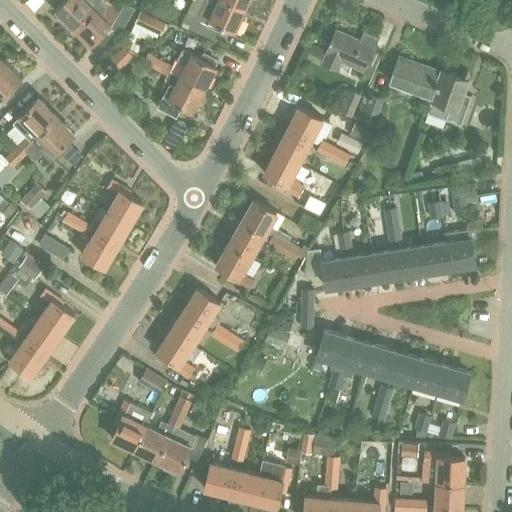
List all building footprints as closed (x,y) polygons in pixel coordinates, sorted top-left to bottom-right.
[(62,0),(54,8),(72,26),(93,6),(99,0),(102,0),(104,2),(105,0),(62,0)] [(191,0),(180,24),(188,27),(214,39),(221,25),(235,31),(245,9),(227,0),(191,0)] [(227,0),(245,9),(248,0),(227,0)] [(93,6),(72,26),(91,45),(102,34),(105,37),(114,28),(111,26),(121,32),(135,7),(124,1),(111,24),(93,6)] [(160,34),(166,21),(145,11),(138,24),(160,34)] [(363,69),(377,38),(363,32),(360,40),(336,29),(321,62),(338,69),(342,60),(363,69)] [(124,46),(108,61),(118,71),(134,55),(124,46)] [(175,56),(171,64),(172,65),(169,71),(204,90),(217,65),(191,52),(186,50),(182,47),(178,57),(175,56)] [(143,61),(152,66),(158,57),(147,51),(143,61)] [(390,80),(431,95),(439,70),(398,55),(390,80)] [(193,110),(204,90),(169,71),(172,65),(171,64),(158,57),(152,66),(166,74),(165,77),(166,80),(169,82),(157,106),(176,116),(182,105),(193,110)] [(0,63),(0,100),(22,78),(4,60),(0,63)] [(439,70),(431,95),(433,96),(432,100),(458,110),(469,79),(443,69),(442,71),(439,70)] [(351,116),(361,93),(349,88),(339,110),(351,116)] [(375,124),(384,97),(369,92),(368,96),(365,95),(357,118),(375,124)] [(38,96),(19,115),(12,121),(26,135),(28,133),(30,136),(32,139),(56,114),(38,96)] [(9,99),(0,114),(0,119),(7,123),(18,104),(9,99)] [(299,104),(287,127),(311,139),(322,116),(299,104)] [(75,133),(56,114),(32,139),(30,136),(28,133),(26,135),(18,143),(21,147),(18,150),(24,156),(37,143),(40,146),(37,149),(51,163),(60,154),(57,151),(75,133)] [(349,133),(365,142),(372,129),(356,121),(349,133)] [(0,148),(11,147),(6,122),(0,123),(0,148)] [(287,127),(275,149),(299,162),(311,139),(287,127)] [(322,138),(319,144),(348,159),(351,152),(322,138)] [(14,165),(24,156),(18,150),(21,147),(18,143),(4,156),(10,162),(14,165)] [(348,159),(319,144),(316,150),(345,165),(348,159)] [(275,149),(264,172),(282,181),(279,186),(298,196),(303,185),(290,178),(299,162),(275,149)] [(448,163),(434,166),(436,175),(459,169),(458,166),(456,161),(448,163)] [(3,177),(11,186),(26,173),(17,164),(3,177)] [(421,169),(410,171),(412,181),(423,178),(421,169)] [(118,192),(108,209),(107,209),(131,223),(143,201),(125,190),(127,186),(112,177),(107,185),(118,192)] [(30,207),(47,190),(38,181),(21,198),(30,207)] [(466,196),(477,195),(475,182),(451,185),(455,213),(468,212),(466,196)] [(0,193),(0,209),(8,202),(0,193)] [(303,206),(319,215),(325,203),(309,194),(303,206)] [(289,240),(291,236),(277,228),(285,215),(277,211),(254,198),(241,221),(264,234),(270,238),(267,243),(279,249),(282,243),(285,245),(288,239),(289,240)] [(430,217),(444,216),(441,199),(428,201),(430,217)] [(9,202),(1,212),(7,217),(16,208),(9,202)] [(101,205),(91,223),(88,228),(95,231),(118,245),(131,223),(107,209),(108,209),(101,205)] [(397,206),(390,207),(395,239),(402,238),(397,206)] [(395,239),(390,207),(384,208),(389,240),(395,239)] [(65,208),(58,210),(56,214),(63,218),(63,219),(74,226),(80,216),(65,208)] [(316,233),(322,221),(303,211),(297,223),(316,233)] [(88,228),(91,223),(80,216),(74,226),(86,232),(88,228)] [(241,221),(228,242),(251,256),(264,234),(241,221)] [(471,227),(445,231),(451,267),(476,263),(471,230),(471,227)] [(337,232),(340,247),(352,245),(350,230),(337,232)] [(95,231),(82,253),(105,267),(118,245),(95,231)] [(446,241),(422,244),(426,271),(451,267),(445,231),(444,231),(446,241)] [(51,250),(58,239),(46,232),(39,243),(51,250)] [(15,262),(24,247),(10,238),(1,253),(15,262)] [(282,243),(279,249),(295,259),(299,253),(302,247),(289,240),(288,239),(285,245),(282,243)] [(228,242),(215,264),(234,275),(231,279),(249,289),(255,279),(242,271),(251,256),(228,242)] [(304,256),(305,257),(310,247),(304,243),(304,244),(302,247),(299,253),(304,256)] [(422,244),(397,248),(401,275),(426,271),(422,244)] [(397,248),(372,252),(376,278),(401,275),(397,248)] [(372,252),(347,256),(351,282),(376,278),(372,252)] [(35,278),(43,266),(27,255),(19,266),(35,278)] [(351,282),(347,256),(322,260),(326,286),(351,282)] [(13,286),(4,280),(0,285),(0,288),(7,294),(13,286)] [(50,301),(39,318),(60,333),(75,312),(58,300),(60,297),(46,286),(40,294),(50,301)] [(184,307),(207,322),(213,312),(220,300),(198,286),(184,307)] [(302,292),(301,301),(314,301),(315,287),(309,287),(302,287),(302,292)] [(193,343),(207,322),(184,307),(170,329),(193,343)] [(314,313),(301,312),(301,326),(313,327),(314,313)] [(0,315),(0,321),(18,334),(21,330),(0,315)] [(270,323),(265,339),(286,346),(294,322),(280,317),(278,326),(270,323)] [(39,318),(24,338),(46,354),(60,333),(39,318)] [(18,334),(0,321),(0,328),(15,339),(18,334)] [(225,341),(231,331),(218,323),(211,333),(225,341)] [(185,355),(193,343),(170,329),(156,350),(174,361),(171,365),(188,377),(195,366),(190,363),(183,359),(185,355)] [(341,362),(348,337),(324,329),(317,355),(332,359),(341,362)] [(245,339),(231,331),(225,341),(238,350),(242,344),(245,339)] [(365,369),(373,344),(348,337),(341,362),(338,371),(345,373),(351,374),(354,365),(365,369)] [(24,338),(9,359),(31,375),(46,354),(24,338)] [(365,369),(390,376),(397,351),(373,344),(365,369)] [(397,351),(390,376),(414,383),(421,358),(397,351)] [(260,368),(265,358),(254,352),(249,362),(260,368)] [(421,358),(414,383),(438,390),(446,365),(421,358)] [(446,365),(438,390),(463,397),(470,372),(446,365)] [(159,393),(165,381),(144,369),(138,381),(159,393)] [(341,386),(345,373),(345,372),(338,371),(333,369),(329,385),(341,388),(341,386)] [(377,398),(376,399),(380,400),(389,402),(392,394),(394,387),(392,387),(387,385),(381,383),(381,384),(377,398)] [(337,401),(341,388),(329,385),(325,397),(337,401)] [(174,407),(179,410),(180,410),(178,414),(184,417),(192,399),(180,394),(174,407)] [(120,419),(111,437),(134,448),(145,424),(129,416),(135,403),(124,398),(116,416),(120,419)] [(380,400),(376,399),(372,414),(385,418),(389,402),(380,400)] [(145,424),(134,448),(157,458),(179,410),(174,407),(168,421),(161,418),(156,429),(145,424)] [(179,410),(157,458),(181,470),(188,455),(197,459),(207,438),(197,433),(196,434),(180,426),(184,417),(178,414),(180,410),(179,410)] [(228,422),(238,425),(240,425),(243,414),(231,411),(228,422)] [(427,430),(432,415),(419,411),(414,427),(427,430)] [(451,437),(456,422),(443,418),(438,434),(451,437)] [(230,455),(237,457),(244,426),(240,425),(238,425),(230,455)] [(244,426),(237,457),(244,459),(252,428),(244,426)] [(312,453),(315,433),(303,431),(300,451),(312,453)] [(418,456),(419,442),(403,441),(401,454),(418,456)] [(286,460),(297,462),(300,447),(288,445),(286,460)] [(438,460),(437,481),(463,483),(465,456),(444,455),(444,451),(426,450),(425,459),(438,460)] [(327,469),(338,470),(339,455),(328,454),(327,469)] [(287,486),(292,467),(263,459),(259,473),(253,499),(278,505),(282,485),(287,486)] [(234,467),(209,461),(203,487),(228,493),(234,467)] [(234,467),(228,493),(253,499),(259,473),(234,467)] [(337,487),(338,470),(327,469),(325,483),(331,484),(331,487),(337,487)] [(437,481),(435,506),(462,508),(463,483),(437,481)] [(316,495),(304,494),(302,511),(328,511),(331,484),(325,483),(317,483),(316,495)] [(355,499),(353,511),(379,511),(380,507),(385,507),(387,487),(375,486),(373,500),(355,499)] [(330,496),(328,511),(353,511),(355,499),(336,497),(330,496)] [(395,509),(396,509),(407,510),(410,510),(411,499),(396,499),(395,509)] [(426,500),(411,499),(410,510),(414,510),(420,510),(426,511),(426,505),(426,500)]
